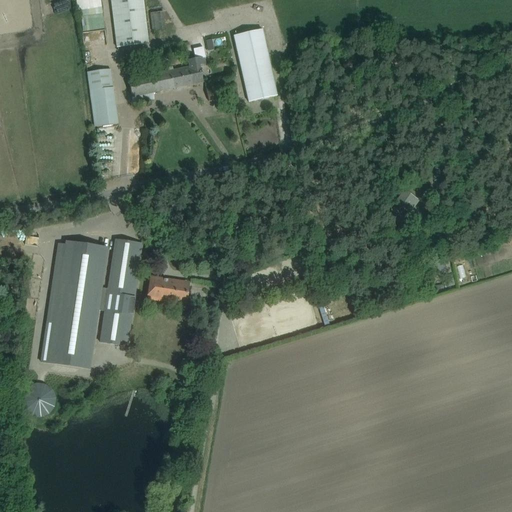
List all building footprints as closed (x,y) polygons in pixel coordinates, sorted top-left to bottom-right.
[(84,0),(85,13),(109,12),(108,0),(84,0)] [(110,0),(116,49),(149,45),(143,0),(110,0)] [(165,30),(163,12),(150,14),(152,32),(165,30)] [(110,34),(110,18),(102,18),(102,13),(98,13),(98,19),(90,19),(90,34),(110,34)] [(277,97),(262,30),(233,36),(248,103),(277,97)] [(199,66),(206,65),(205,59),(188,62),(189,67),(191,76),(184,77),(185,84),(186,84),(187,86),(202,83),(200,73),(199,66)] [(188,62),(189,68),(173,72),(172,68),(166,70),(167,72),(149,76),(148,70),(126,75),(133,104),(154,100),(153,93),(187,86),(186,84),(185,84),(184,77),(191,76),(189,67),(188,62)] [(95,127),(118,124),(110,69),(87,73),(95,127)] [(233,97),(231,87),(229,80),(206,86),(206,92),(208,102),(233,97)] [(418,201),(404,191),(396,204),(409,213),(418,201)] [(75,223),(61,224),(61,235),(76,234),(75,223)] [(58,244),(40,363),(90,370),(99,311),(104,312),(99,343),(127,348),(143,244),(115,240),(107,289),(102,289),(108,248),(65,241),(65,245),(58,244)] [(192,248),(178,248),(178,264),(192,264),(192,248)] [(446,259),(430,264),(432,269),(433,274),(446,271),(444,266),(447,265),(446,259)] [(178,282),(151,278),(148,299),(174,303),(175,301),(185,302),(188,286),(177,285),(178,282)]
